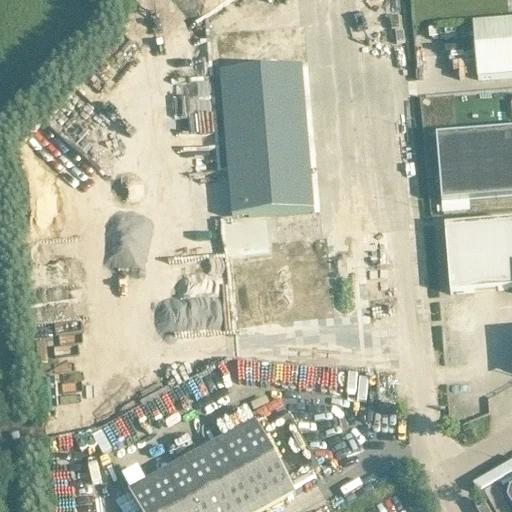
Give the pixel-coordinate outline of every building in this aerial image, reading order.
[(392,8),(392,0),(361,0),(361,7),(392,8)] [(477,81),(511,77),(511,21),(473,25),(477,81)] [(314,213),(302,68),(221,75),(233,219),(314,213)] [(438,157),(511,150),(511,132),(437,139),(438,157)] [(442,205),(511,198),(511,150),(438,157),(442,205)] [(511,222),(445,228),(451,295),(511,290),(511,222)] [(256,423),(129,493),(139,511),(263,511),(296,495),(291,486),(320,471),(290,417),(262,433),(256,423)]
